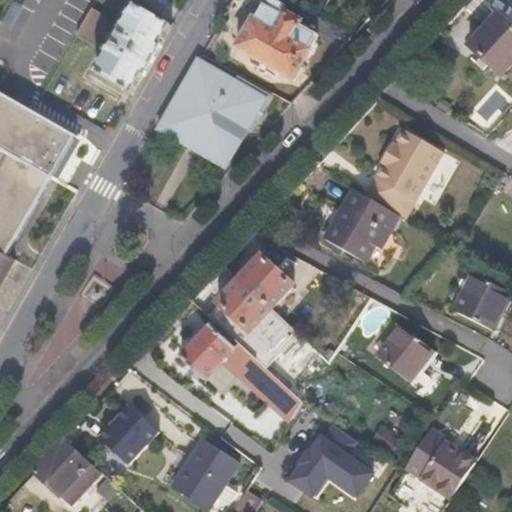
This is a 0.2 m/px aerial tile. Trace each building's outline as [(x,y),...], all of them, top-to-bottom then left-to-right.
[(316,46),(321,35),(305,27),(307,21),(290,11),(292,6),(280,0),(252,0),(262,6),(240,48),(300,80),(317,47),(316,46)] [(133,93),(171,27),(132,4),(94,71),(133,93)] [(90,46),(106,17),(91,9),(75,38),(90,46)] [(502,78),(511,67),(511,28),(500,17),(470,49),(502,78)] [(340,54),(357,35),(342,27),(328,43),(340,54)] [(231,167),(263,110),(269,99),(201,61),(161,129),(231,167)] [(467,115),(489,134),(511,108),(511,98),(495,84),(467,115)] [(71,139),(75,132),(0,89),(0,250),(5,254),(60,158),(71,139)] [(408,221),(445,155),(404,133),(396,148),(394,147),(383,165),(385,166),(376,181),(378,182),(368,199),(403,217),(408,221)] [(355,191),(349,201),(328,241),(369,262),(378,246),(385,250),(403,217),(368,199),(355,191)] [(0,284),(14,260),(5,254),(0,250),(0,284)] [(268,307),(293,282),(267,255),(242,280),(268,307)] [(495,328),(511,292),(473,272),(456,308),(495,328)] [(222,302),(224,305),(211,318),(234,342),(247,327),(248,329),(268,307),(242,280),(222,302)] [(300,410),(236,344),(229,351),(206,329),(177,360),(201,382),(221,361),(287,425),(300,410)] [(408,390),(433,359),(401,333),(376,364),(408,390)] [(161,434),(129,406),(102,437),(132,464),(161,434)] [(380,428),(373,440),(394,452),(401,439),(380,428)] [(327,479),(357,499),(372,478),(345,460),(354,446),(334,433),(325,447),(322,445),(313,459),(310,458),(301,470),(302,470),(293,485),(313,499),(327,479)] [(76,511),(87,511),(116,481),(66,437),(32,474),(62,501),(70,509),(72,507),(76,511)] [(452,504),(474,469),(444,449),(446,446),(431,437),(407,476),(452,504)] [(217,509),(225,497),(236,503),(244,490),(233,483),(243,467),(204,444),(179,486),(217,509)] [(327,479),(313,499),(318,502),(328,486),(354,503),(357,499),(327,479)]
